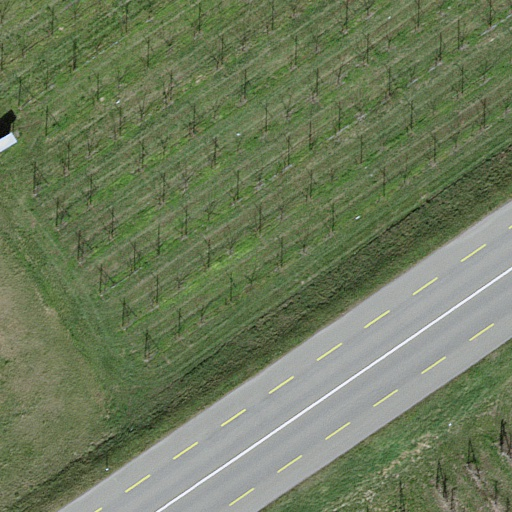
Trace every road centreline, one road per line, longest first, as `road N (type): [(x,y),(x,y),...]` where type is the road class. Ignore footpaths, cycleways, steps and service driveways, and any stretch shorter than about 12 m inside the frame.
road 1 (primary): [(511,230),(99,511)]
road 2 (primary): [(156,511),(511,274)]
